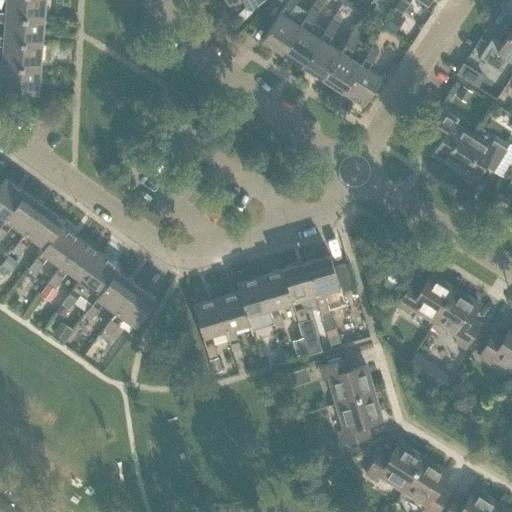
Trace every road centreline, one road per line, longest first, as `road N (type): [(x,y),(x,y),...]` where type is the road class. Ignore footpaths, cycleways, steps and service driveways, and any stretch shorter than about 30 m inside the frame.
road 1 (residential): [(353,174),(322,217),(190,256),(162,247),(0,135)]
road 2 (tertiary): [(353,174),(221,76),(154,0)]
road 3 (residential): [(463,0),(353,174)]
road 4 (tertiary): [(511,269),(353,174)]
